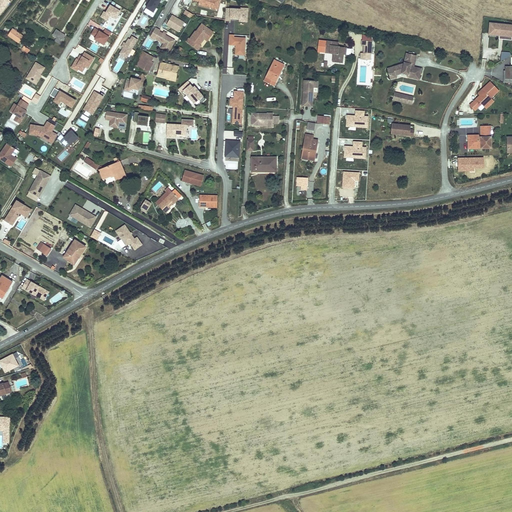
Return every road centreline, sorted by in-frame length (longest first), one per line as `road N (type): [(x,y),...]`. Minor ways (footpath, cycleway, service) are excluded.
road 1 (tertiary): [(84,298),(175,250),(268,215),(426,200),(511,179)]
road 2 (track): [(511,439),(228,511)]
road 3 (track): [(122,511),(97,422),(84,298)]
